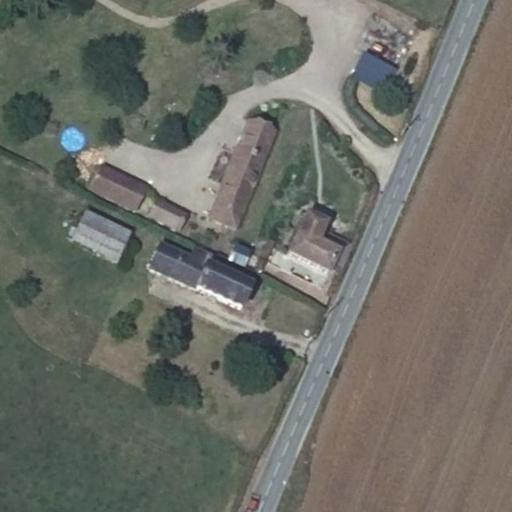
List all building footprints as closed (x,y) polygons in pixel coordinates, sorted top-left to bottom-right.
[(352,53),(346,68),(382,82),(388,67),(352,53)] [(206,221),(231,232),(272,136),(247,125),(206,221)] [(141,183),(98,163),(88,185),(131,205),(141,183)] [(153,196),(146,211),(176,224),(182,210),(153,196)] [(300,218),(283,258),(325,276),(339,242),(318,234),(321,226),(300,218)] [(84,221),(74,243),(109,259),(119,237),(84,221)] [(252,271),(191,244),(184,260),(157,247),(146,270),(238,312),(254,273),(252,271)]
